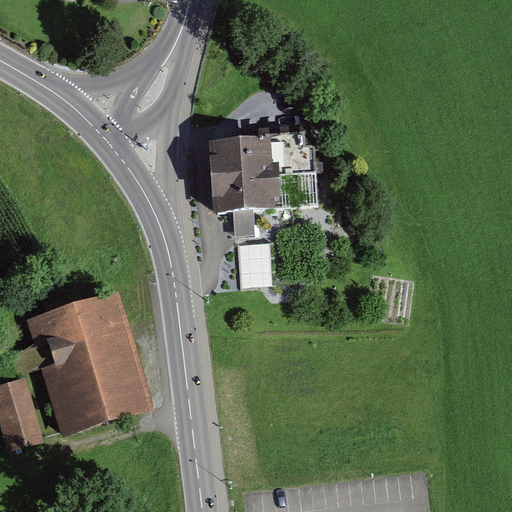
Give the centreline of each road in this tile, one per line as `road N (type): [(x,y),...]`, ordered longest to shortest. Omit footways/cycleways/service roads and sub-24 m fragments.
road 1 (secondary): [(201,511),(169,251),(139,183),(108,142)]
road 2 (secondary): [(108,142),(151,95),(190,0)]
road 3 (secondary): [(108,142),(75,108),(0,60)]
